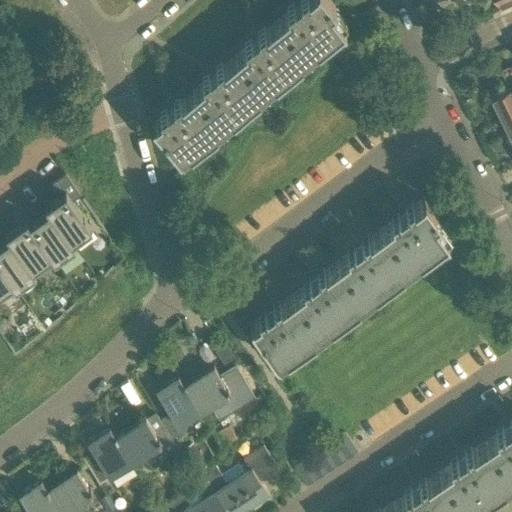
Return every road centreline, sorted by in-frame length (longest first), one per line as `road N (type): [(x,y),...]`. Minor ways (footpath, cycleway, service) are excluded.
road 1 (residential): [(176,296),(209,286),(441,113)]
road 2 (residential): [(293,511),(511,362)]
road 3 (residential): [(0,453),(176,296)]
road 4 (residential): [(176,296),(123,110)]
road 5 (residential): [(511,254),(441,113)]
road 6 (residential): [(123,110),(41,148),(0,188)]
